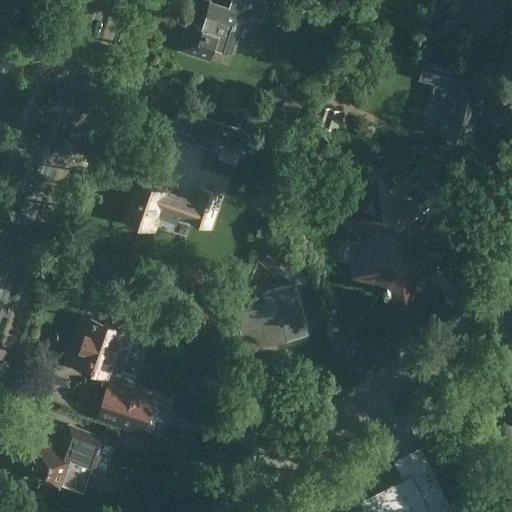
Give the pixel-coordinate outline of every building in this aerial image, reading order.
[(191,21),(182,47),(211,57),(215,46),(232,52),(240,27),(249,30),(253,18),(258,0),(231,0),(229,7),(228,10),(209,3),(201,25),(191,21)] [(511,0),(470,0),(465,20),(501,30),(507,8),(510,9),(511,0)] [(476,74),(462,70),(440,63),(433,88),(433,91),(434,93),(435,97),(437,99),(439,101),(441,102),(448,105),(440,132),(471,141),(484,97),(470,93),(476,74)] [(281,85),(269,92),(274,101),(286,94),(281,85)] [(304,102),(286,95),(281,108),(299,115),(304,102)] [(344,112),(316,103),(310,121),(338,130),(344,112)] [(318,135),(298,158),(313,171),(333,148),(318,135)] [(24,158),(18,178),(27,181),(34,161),(24,158)] [(279,181),(266,177),(258,199),(271,204),(279,181)] [(367,232),(355,275),(376,279),(405,302),(432,264),(414,251),(424,207),(407,202),(378,178),(360,201),(378,217),(367,232)] [(124,218),(154,229),(161,209),(210,226),(220,195),(201,188),(196,202),(137,181),(124,218)] [(279,271),(289,260),(275,248),(262,263),(276,275),(279,271)] [(289,260),(279,271),(292,283),(295,282),(295,283),(304,273),(289,260)] [(203,273),(184,267),(180,278),(199,284),(203,273)] [(237,311),(246,348),(247,347),(242,328),(263,323),(268,342),(306,332),(294,284),(264,292),(267,303),(237,311)] [(211,331),(204,306),(188,311),(195,336),(211,331)] [(221,327),(233,324),(230,313),(218,316),(221,327)] [(125,328),(90,316),(73,362),(119,378),(129,351),(118,347),(125,328)] [(108,384),(98,414),(143,430),(154,400),(108,384)] [(39,441),(33,455),(29,455),(25,457),(22,460),(22,465),(24,469),(27,471),(26,474),(57,485),(58,483),(84,493),(104,438),(70,425),(60,449),(39,441)] [(187,463),(191,450),(154,438),(150,452),(187,463)] [(393,459),(403,478),(361,500),(366,511),(417,511),(419,511),(453,511),(420,446),(393,459)]
